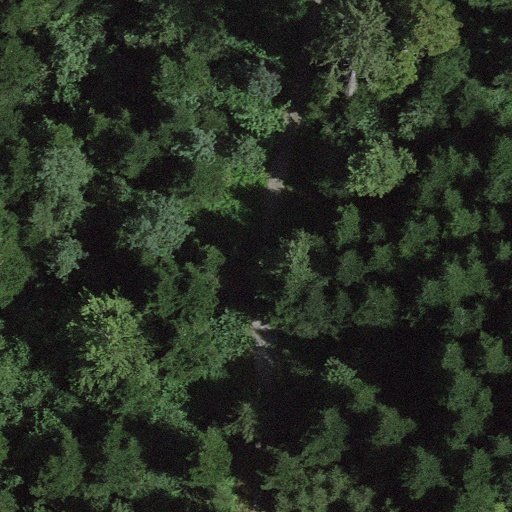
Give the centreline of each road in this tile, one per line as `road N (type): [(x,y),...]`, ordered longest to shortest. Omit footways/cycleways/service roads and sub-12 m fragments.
road 1 (track): [(262,272),(267,191),(302,57),(326,0)]
road 2 (track): [(259,511),(268,434),(262,272)]
